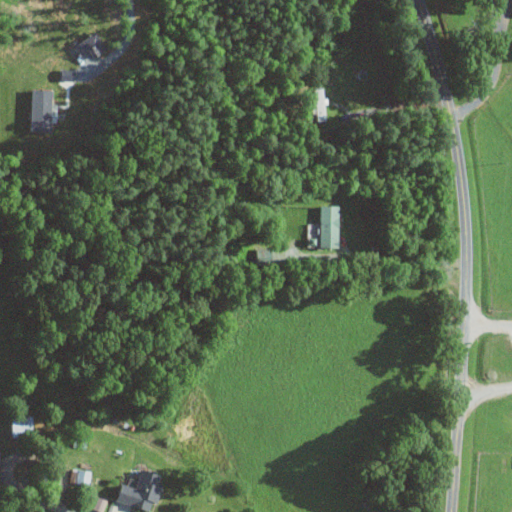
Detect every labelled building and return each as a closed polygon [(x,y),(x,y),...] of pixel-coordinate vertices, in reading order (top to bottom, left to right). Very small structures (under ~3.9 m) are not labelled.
[(321,86),(309,87),(310,120),(322,120),(321,86)] [(45,131),(46,89),(25,88),(24,130),(45,131)] [(333,204),(315,204),(314,247),(332,247),(333,204)] [(26,432),(26,416),(4,415),(4,431),(26,432)] [(84,484),(86,471),(72,468),(70,482),(84,484)] [(153,474),(133,469),(128,487),(112,482),(107,500),(142,509),(144,501),(150,503),(155,486),(150,484),(153,474)]
